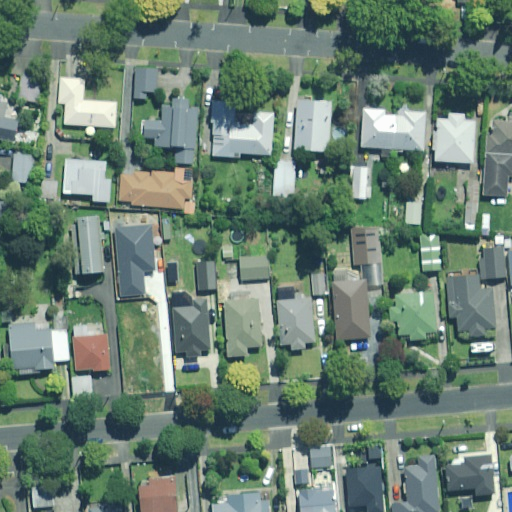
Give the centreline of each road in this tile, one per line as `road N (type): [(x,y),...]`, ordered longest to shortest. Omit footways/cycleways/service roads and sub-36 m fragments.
road 1 (residential): [(0,438),(511,396)]
road 2 (residential): [(0,23),(511,57)]
